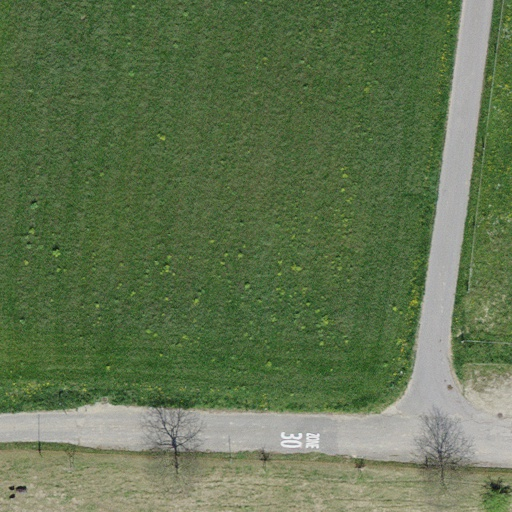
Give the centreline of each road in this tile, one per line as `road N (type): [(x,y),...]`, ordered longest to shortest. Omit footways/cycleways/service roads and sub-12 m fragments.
road 1 (track): [(422,443),(478,0)]
road 2 (track): [(422,443),(110,425),(0,429)]
